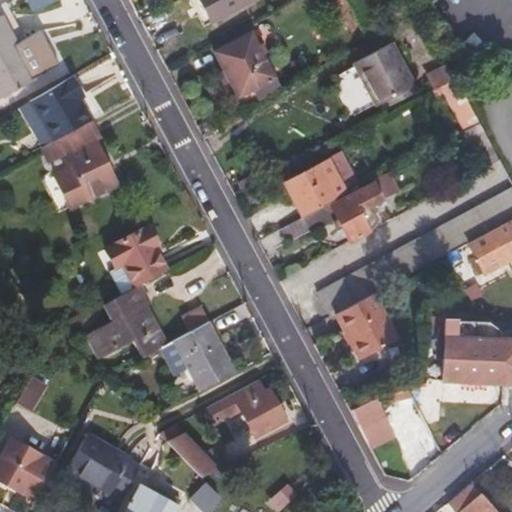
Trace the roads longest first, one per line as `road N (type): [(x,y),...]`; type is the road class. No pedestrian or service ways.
road 1 (residential): [(104,0),(375,511)]
road 2 (residential): [(511,419),(402,511)]
